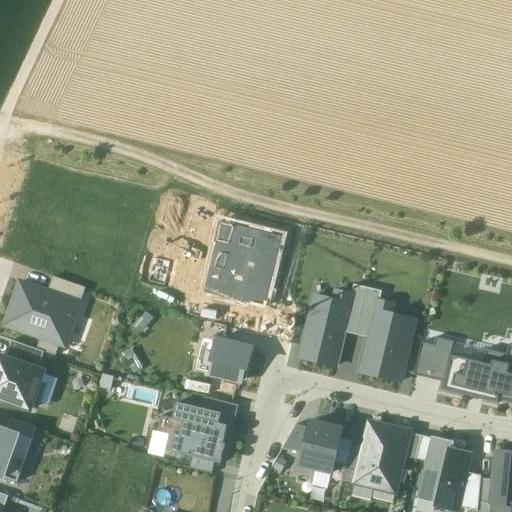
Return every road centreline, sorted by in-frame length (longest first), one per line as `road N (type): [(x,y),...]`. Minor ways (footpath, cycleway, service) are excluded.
road 1 (residential): [(240,511),(292,384),(511,428)]
road 2 (track): [(59,0),(6,114)]
